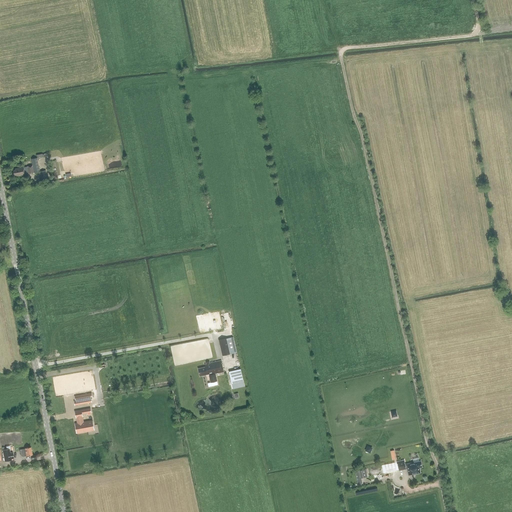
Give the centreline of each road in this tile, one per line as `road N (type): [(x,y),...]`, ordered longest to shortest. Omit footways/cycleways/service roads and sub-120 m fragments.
road 1 (track): [(444,511),(338,56),(343,48),(473,35),(472,0)]
road 2 (tertiary): [(34,368),(0,188)]
road 3 (tertiary): [(62,511),(34,368)]
road 4 (unclassified): [(34,368),(146,347),(172,355)]
